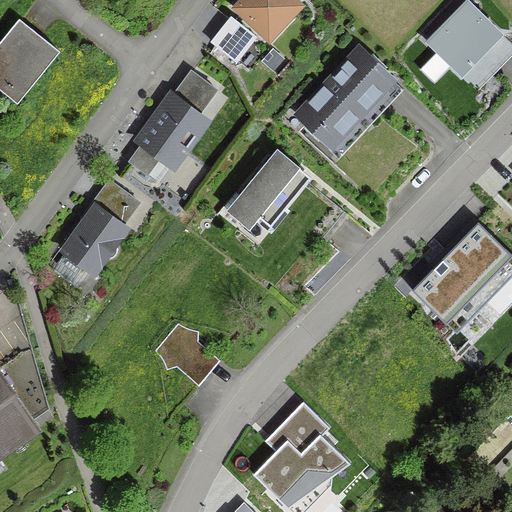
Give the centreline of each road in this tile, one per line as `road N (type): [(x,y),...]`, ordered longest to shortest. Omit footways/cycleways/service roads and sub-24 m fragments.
road 1 (residential): [(179,511),(245,394),(511,112)]
road 2 (residential): [(0,261),(194,0)]
